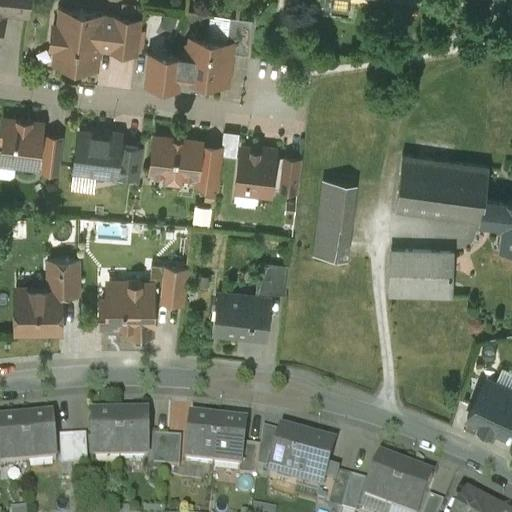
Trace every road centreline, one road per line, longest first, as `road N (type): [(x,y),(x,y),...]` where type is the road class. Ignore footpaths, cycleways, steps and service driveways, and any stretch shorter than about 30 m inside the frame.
road 1 (residential): [(0,85),(252,115),(277,106)]
road 2 (residential): [(0,383),(190,378)]
road 3 (residential): [(334,405),(466,447),(511,471)]
road 4 (residential): [(190,378),(266,377),(309,387),(334,405)]
road 5 (residential): [(190,378),(220,393),(334,405)]
